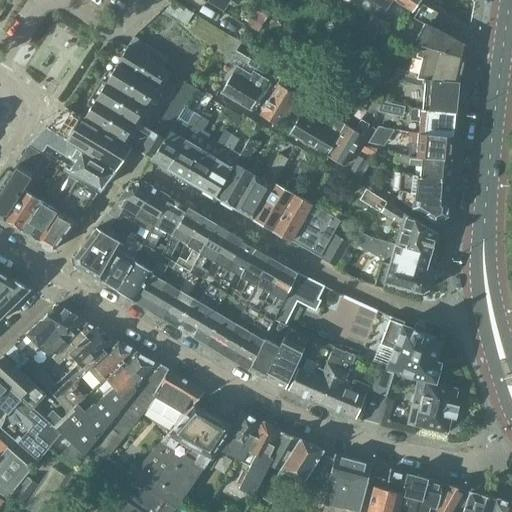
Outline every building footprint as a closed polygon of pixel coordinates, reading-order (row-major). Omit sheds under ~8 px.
[(411,12),(419,0),(368,0),(385,10),(383,12),(385,13),(394,0),(411,12)] [(193,14),(172,1),(165,12),(187,25),(193,14)] [(272,9),(261,3),(247,26),(258,32),(272,9)] [(437,13),(422,5),(414,17),(425,23),(414,44),(418,46),(418,47),(464,59),(467,46),(430,27),(437,13)] [(388,23),(380,20),(373,17),(369,26),(384,33),(388,23)] [(272,65),(239,45),(229,62),(237,67),(222,92),(251,110),(268,81),(253,71),(251,75),(244,71),(248,65),(265,76),(272,65)] [(167,70),(128,46),(84,118),(127,144),(129,141),(126,139),(167,70)] [(458,83),(464,59),(418,47),(417,56),(422,58),(418,74),(396,68),(394,73),(425,79),(458,83)] [(308,97),(319,78),(288,59),(277,78),(308,97)] [(427,111),(455,113),(458,83),(425,79),(394,73),(393,80),(416,86),(424,87),(422,110),(427,111)] [(297,96),(277,84),(259,114),(279,127),(297,96)] [(290,133),(326,155),(343,124),(333,118),(331,122),(306,106),(290,133)] [(83,151),(115,170),(131,147),(127,144),(84,118),(69,108),(67,107),(46,128),(64,139),(83,151)] [(453,137),(455,113),(427,111),(422,110),(412,108),(410,121),(419,123),(419,132),(418,134),(453,137)] [(211,117),(203,112),(200,116),(168,169),(184,178),(201,149),(194,146),(211,117)] [(180,137),(169,131),(152,159),(168,169),(200,116),(194,113),(180,137)] [(343,124),(326,155),(343,165),(368,125),(361,120),(353,130),(343,124)] [(237,125),(229,121),(211,155),(201,149),(184,178),(200,187),(237,125)] [(237,125),(200,187),(216,196),(233,167),(223,162),(242,128),(237,125)] [(100,190),(113,172),(82,153),(83,151),(64,139),(46,128),(28,147),(42,155),(48,145),(75,162),(68,171),(69,172),(100,190)] [(417,158),(451,160),(453,137),(418,134),(419,132),(399,131),(398,140),(418,142),(417,158)] [(261,141),(252,136),(234,168),(233,167),(216,196),(216,197),(235,208),(254,176),(244,171),(261,141)] [(407,156),(398,154),(395,163),(409,166),(416,167),(415,175),(417,176),(417,177),(449,181),(451,160),(417,158),(416,158),(416,157),(407,156)] [(39,199),(29,193),(50,160),(43,156),(43,157),(33,173),(3,220),(19,229),(39,199)] [(287,164),(277,158),(263,182),(254,176),(235,208),(255,220),(275,184),(287,164)] [(33,173),(17,163),(16,164),(17,165),(12,172),(10,171),(0,186),(0,217),(3,220),(33,173)] [(19,229),(36,239),(77,180),(58,169),(39,199),(19,229)] [(398,194),(395,198),(435,222),(447,217),(449,181),(417,177),(417,176),(415,175),(402,174),(400,191),(402,191),(402,194),(398,194)] [(301,182),(292,177),(284,189),(275,184),(255,220),(273,231),(274,231),(294,195),(301,182)] [(55,250),(98,193),(77,180),(36,239),(42,243),(42,247),(49,251),(55,250)] [(135,215),(153,185),(142,180),(132,182),(110,211),(118,216),(123,208),(135,215)] [(171,195),(153,185),(135,215),(137,215),(132,223),(128,230),(130,231),(135,234),(139,226),(150,232),(170,197),(171,195)] [(395,245),(429,255),(436,232),(366,190),(360,201),(394,219),(394,218),(402,222),(395,245)] [(312,205),(303,200),(294,195),(274,231),(291,241),(312,205)] [(150,232),(146,239),(150,241),(152,237),(156,240),(162,230),(172,236),(188,208),(170,197),(150,232)] [(320,257),(341,222),(312,205),(291,241),(320,257)] [(188,208),(172,236),(167,245),(174,249),(178,240),(186,244),(202,216),(188,208)] [(186,244),(192,248),(187,257),(195,261),(215,223),(202,216),(186,244)] [(115,219),(111,226),(127,235),(127,236),(130,231),(128,230),(132,223),(122,217),(120,221),(115,219)] [(206,257),(213,261),(229,231),(215,223),(195,261),(202,265),(206,257)] [(81,248),(74,257),(76,266),(76,267),(86,272),(100,281),(115,257),(115,256),(123,243),(97,229),(96,228),(81,248)] [(127,236),(123,242),(123,243),(115,256),(115,257),(100,281),(116,290),(133,259),(140,248),(142,245),(134,240),(137,235),(135,234),(130,231),(127,236)] [(219,264),(215,273),(223,278),(244,240),(229,231),(213,261),(219,264)] [(322,258),(336,266),(351,240),(337,232),(322,258)] [(369,237),(360,233),(356,245),(376,256),(388,259),(388,257),(391,258),(389,264),(380,262),(374,285),(383,288),(385,282),(422,292),(427,289),(431,281),(426,275),(424,274),(429,255),(395,245),(369,237)] [(244,240),(223,278),(229,281),(234,273),(242,277),(259,248),(244,240)] [(144,251),(140,248),(116,290),(132,300),(147,271),(140,267),(146,257),(142,255),(144,251)] [(247,281),(243,290),(250,294),(271,255),(259,248),(242,277),(242,278),(247,281)] [(268,293),(284,262),(271,255),(250,294),(257,298),(262,289),(268,293)] [(268,293),(276,297),(271,307),(278,310),(285,296),(297,274),(299,270),(284,262),(268,293)] [(163,268),(156,264),(135,301),(150,310),(165,282),(158,277),(163,268)] [(0,292),(14,280),(13,279),(12,280),(0,272),(0,292)] [(298,303),(310,281),(297,274),(285,296),(298,303)] [(163,318),(184,280),(177,276),(171,286),(165,282),(150,310),(163,318)] [(0,292),(0,317),(29,290),(30,289),(14,280),(0,292)] [(191,284),(184,280),(163,318),(177,327),(193,298),(186,294),(191,284)] [(311,309),(323,288),(310,281),(298,303),(311,309)] [(191,335),(212,298),(204,293),(199,302),(193,298),(177,327),(191,335)] [(219,301),(212,298),(191,335),(206,344),(221,315),(214,311),(219,301)] [(26,335),(42,345),(52,333),(61,321),(63,322),(70,313),(57,306),(53,308),(50,314),(48,314),(26,335)] [(240,314),(233,310),(228,319),(221,315),(206,344),(220,353),(240,314)] [(42,345),(57,353),(57,354),(85,324),(85,322),(70,313),(63,322),(61,321),(52,333),(51,335),(42,345)] [(242,327),(247,318),(240,314),(220,353),(233,361),(248,332),(242,327)] [(393,318),(388,337),(396,340),(385,367),(408,377),(435,383),(439,363),(434,361),(438,344),(433,337),(422,333),(424,326),(414,323),(413,329),(403,325),(404,321),(393,318)] [(52,357),(58,363),(96,328),(86,322),(85,324),(57,354),(57,353),(52,357)] [(263,339),(267,330),(261,326),(256,335),(249,331),(248,332),(233,361),(248,370),(263,339)] [(69,354),(86,372),(114,346),(116,343),(96,328),(58,363),(59,363),(69,354)] [(301,346),(305,337),(287,330),(263,377),(285,388),(303,347),(301,346)] [(263,377),(283,337),(277,334),(272,343),(263,339),(248,370),(263,377)] [(84,374),(97,388),(136,352),(135,352),(134,349),(125,344),(120,344),(117,342),(116,343),(114,346),(86,372),(84,374)] [(21,367),(28,358),(14,346),(6,354),(21,367)] [(54,427),(84,455),(147,377),(160,366),(160,365),(136,352),(97,388),(54,427)] [(0,359),(0,380),(33,409),(40,401),(44,405),(50,398),(4,356),(0,359)] [(320,404),(339,361),(329,356),(323,369),(319,367),(317,372),(313,370),(312,374),(299,368),(288,391),(320,404)] [(351,366),(339,361),(320,404),(355,419),(364,396),(349,390),(351,386),(347,385),(349,381),(345,379),(351,366)] [(157,397),(185,414),(193,405),(205,392),(160,365),(160,366),(147,377),(84,455),(100,468),(157,397)] [(378,369),(371,391),(385,396),(392,374),(378,369)] [(33,409),(0,380),(0,406),(8,414),(15,405),(18,408),(17,409),(34,424),(28,432),(35,438),(42,431),(49,423),(34,410),(33,409)] [(457,390),(417,380),(407,423),(446,433),(450,416),(451,416),(454,406),(453,406),(457,390)] [(193,405),(185,414),(131,476),(124,486),(121,485),(102,511),(173,511),(205,467),(224,439),(232,427),(193,405)] [(224,439),(205,467),(212,470),(222,450),(243,461),(253,438),(254,439),(256,435),(255,434),(260,423),(243,412),(226,440),(224,439)] [(264,422),(260,423),(255,434),(256,435),(254,439),(253,438),(243,461),(242,462),(250,466),(239,489),(253,496),(255,494),(259,485),(269,488),(300,440),(279,433),(278,429),(264,422)] [(328,454),(300,440),(269,488),(259,485),(255,494),(271,504),(289,474),(309,487),(312,483),(326,457),(328,454)] [(7,448),(0,456),(0,494),(7,499),(31,469),(7,448)] [(334,460),(326,457),(312,483),(327,487),(341,491),(336,506),(325,503),(322,511),(358,511),(359,511),(365,489),(371,465),(335,455),(334,460)] [(397,511),(407,475),(390,470),(387,481),(376,478),(374,486),(367,511),(397,511)] [(443,484),(407,475),(397,511),(428,511),(430,507),(435,509),(437,505),(443,484)] [(464,490),(447,485),(437,504),(437,505),(435,509),(433,511),(454,511),(456,509),(464,491),(464,490)] [(456,509),(454,511),(489,511),(494,498),(478,494),(469,492),(464,511),(456,509)] [(509,511),(511,505),(511,502),(494,498),(489,511),(509,511)]
